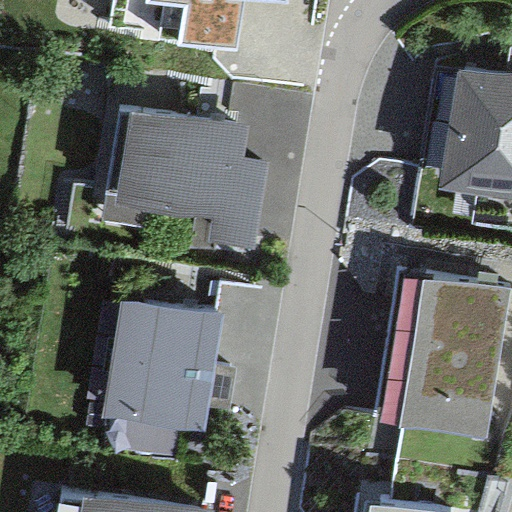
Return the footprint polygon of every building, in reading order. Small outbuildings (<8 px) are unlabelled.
[(116,0),(114,22),(182,30),(181,42),(235,49),(241,0),(282,0),(286,0),(116,0)] [(511,62),(449,55),(431,190),(511,200),(511,62)] [(233,120),(109,106),(95,224),(185,235),(184,247),(240,253),(249,180),(227,177),(233,120)] [(479,431),(502,291),(399,275),(376,414),(479,431)] [(209,308),(131,298),(115,424),(192,434),(209,308)] [(198,511),(200,506),(58,487),(54,511),(198,511)] [(431,511),(365,501),(362,511),(431,511)]
